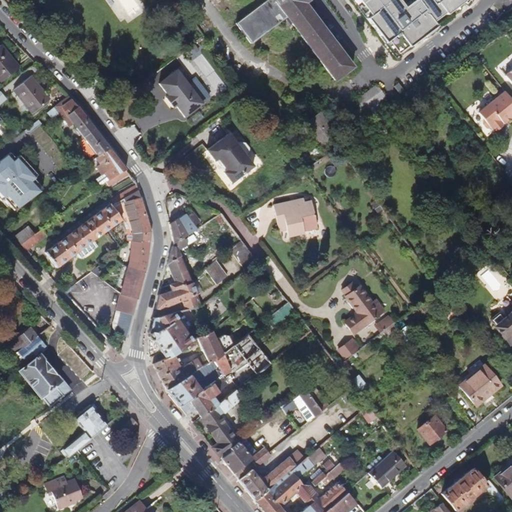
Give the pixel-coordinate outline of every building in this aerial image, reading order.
[(304,3),(308,0),(307,0),(266,0),(236,24),(251,44),(286,17),(334,80),(352,67),(304,3)] [(352,0),(395,57),(431,30),(431,31),(433,29),(436,26),(433,22),(445,13),(447,15),(464,2),(466,4),(469,0),(414,0),(404,8),(398,0),(352,0)] [(1,45),(0,45),(0,83),(19,67),(1,45)] [(188,84),(177,70),(159,84),(168,96),(166,98),(173,108),(176,106),(185,118),(203,104),(202,103),(210,97),(196,78),(188,84)] [(49,100),(30,76),(14,90),(33,113),(49,100)] [(394,86),(400,94),(404,91),(398,83),(394,86)] [(385,110),(379,102),(386,97),(376,85),(355,101),(360,107),(351,113),(360,125),(369,119),(370,121),(385,110)] [(511,117),(511,116),(511,101),(504,92),(478,113),(483,119),(483,124),(486,128),(490,128),(493,132),(495,130),(495,131),(502,125),(501,125),(504,123),(502,121),(509,115),(511,117)] [(110,149),(95,130),(78,106),(71,99),(68,96),(55,106),(70,127),(76,122),(78,124),(75,127),(98,156),(100,155),(103,153),(110,149)] [(339,136),(320,112),(303,125),(322,149),(339,136)] [(509,115),(502,121),(504,123),(511,117),(509,115)] [(39,120),(38,120),(20,133),(22,136),(26,137),(42,124),(39,120)] [(231,133),(209,150),(217,160),(220,157),(229,169),(226,172),(234,182),(255,166),(248,156),(250,154),(250,148),(247,143),(241,142),(238,143),(231,133)] [(126,170),(110,149),(103,153),(100,155),(98,156),(95,158),(100,169),(97,171),(101,175),(95,179),(100,186),(106,182),(109,180),(126,170)] [(15,159),(9,153),(0,160),(0,200),(1,201),(3,199),(14,210),(41,188),(33,179),(36,175),(19,155),(15,159)] [(92,160),(97,171),(100,169),(95,158),(92,160)] [(108,186),(128,175),(126,170),(109,180),(106,182),(108,186)] [(123,199),(137,191),(136,185),(110,201),(109,203),(110,204),(111,206),(120,201),(123,199)] [(150,232),(138,190),(137,191),(123,199),(120,201),(111,206),(121,220),(119,221),(120,223),(123,220),(127,234),(126,241),(132,242),(130,261),(128,268),(121,294),(113,323),(117,325),(115,333),(119,334),(127,337),(127,335),(133,316),(146,265),(150,232)] [(290,202),(273,206),(278,231),(286,230),(287,237),(304,233),(303,231),(317,228),(311,201),(304,203),(303,199),(294,201),(295,205),(291,206),(290,202)] [(111,206),(110,204),(45,253),(56,267),(76,252),(93,240),(109,228),(119,221),(121,220),(111,206)] [(185,214),(169,224),(173,244),(189,236),(197,230),(185,214)] [(20,245),(33,235),(28,227),(15,237),(20,245)] [(173,244),(167,264),(174,283),(172,284),(173,290),(193,284),(181,251),(194,242),(189,236),(173,244)] [(81,258),(97,247),(93,240),(76,252),(81,258)] [(229,250),(245,270),(257,261),(241,241),(229,250)] [(227,276),(215,260),(204,268),(216,285),(227,276)] [(193,284),(197,294),(201,292),(196,279),(193,284)] [(159,296),(155,309),(158,309),(182,301),(184,310),(188,309),(201,306),(197,295),(197,294),(193,284),(173,290),(159,295),(159,296)] [(72,290),(75,287),(74,285),(63,292),(65,294),(72,290)] [(352,337),(378,317),(369,305),(356,288),(353,290),(349,285),(339,293),(343,298),(342,299),(355,315),(343,325),(352,337)] [(383,313),(374,301),(369,305),(378,317),(383,313)] [(294,310),(288,303),(269,318),(275,326),(294,310)] [(511,307),(510,309),(511,312),(504,318),(502,315),(492,322),(509,344),(511,341),(511,307)] [(192,326),(188,309),(184,310),(153,317),(148,336),(148,352),(149,355),(159,350),(161,353),(164,358),(173,354),(175,352),(183,347),(184,346),(187,344),(186,340),(183,328),(192,326)] [(444,313),(448,319),(455,315),(450,309),(444,313)] [(392,326),(392,325),(388,320),(377,329),(381,334),(392,326)] [(392,325),(392,326),(397,332),(407,343),(414,337),(402,322),(398,324),(396,322),(392,325)] [(381,334),(377,337),(378,339),(384,335),(387,339),(397,332),(392,326),(381,334)] [(152,364),(165,390),(218,355),(232,345),(234,344),(227,332),(216,339),(209,329),(192,340),(196,344),(204,352),(191,361),(182,367),(175,352),(173,354),(164,358),(152,364)] [(270,364),(248,335),(234,344),(232,345),(256,375),(270,364)] [(37,336),(10,358),(20,371),(19,371),(40,397),(41,396),(49,407),(63,396),(54,385),(60,381),(39,355),(37,357),(36,356),(35,357),(35,358),(33,360),(31,358),(33,356),(29,351),(32,348),(36,353),(37,352),(45,346),(37,336)] [(196,344),(192,340),(187,344),(184,346),(187,350),(196,344)] [(345,362),(345,361),(358,351),(352,342),(338,353),(345,362)] [(39,355),(37,352),(36,353),(32,348),(29,351),(33,356),(31,358),(33,360),(35,358),(35,357),(36,356),(37,357),(39,355)] [(218,355),(165,390),(179,407),(226,373),(227,372),(218,355)] [(474,373),(458,386),(474,406),(485,397),(482,394),(487,390),(489,394),(500,385),(484,365),(483,365),(480,360),(470,368),(472,371),(474,373)] [(337,367),(352,387),(358,393),(366,387),(358,377),(357,377),(345,361),(345,362),(337,367)] [(40,397),(19,371),(14,376),(35,401),(40,397)] [(456,383),(458,386),(474,373),(472,371),(456,383)] [(226,373),(179,407),(186,415),(194,409),(200,418),(217,405),(211,397),(222,389),(227,385),(228,382),(227,381),(231,379),(226,373)] [(69,391),(60,381),(54,385),(63,396),(69,391)] [(358,393),(352,387),(340,396),(346,403),(358,393)] [(314,417),(322,411),(312,399),(305,390),(298,395),(291,401),(307,421),(314,417)] [(241,399),(234,392),(217,405),(200,418),(218,443),(212,448),(219,457),(220,456),(232,447),(240,441),(241,439),(223,415),(241,399)] [(312,399),(322,411),(329,406),(319,393),(312,399)] [(73,418),(88,406),(85,403),(70,415),(73,418)] [(77,450),(107,426),(94,409),(91,406),(90,405),(88,406),(73,418),(76,422),(84,432),(62,450),(68,457),(77,450)] [(433,416),(417,429),(429,444),(445,431),(433,416)] [(137,424),(132,418),(127,422),(133,429),(137,424)] [(126,435),(133,429),(127,422),(120,429),(126,435)] [(233,474),(245,463),(250,460),(253,458),(240,441),(232,447),(220,456),(221,458),(233,474)] [(253,458),(250,460),(255,465),(255,466),(256,466),(257,466),(270,456),(265,448),(253,458)] [(254,500),(263,511),(324,511),(346,492),(337,482),(319,498),(308,485),(297,494),(306,505),(298,511),(282,511),(278,506),(295,492),(303,486),(296,478),(305,471),(306,472),(314,465),(313,465),(324,456),(318,448),(305,459),(254,500)] [(237,480),(254,500),(305,459),(297,450),(291,455),(292,456),(289,458),(288,457),(260,481),(245,463),(233,474),(237,480)] [(396,471),(404,464),(392,451),(368,473),(380,487),(394,474),(393,473),(391,471),(394,469),(396,471)] [(335,460),(330,454),(325,459),(330,464),(335,460)] [(493,477),(511,498),(511,497),(511,457),(498,469),(500,471),(493,477)] [(325,486),(344,469),(339,463),(326,475),(323,472),(311,483),(314,486),(321,481),(325,486)] [(501,496),(488,480),(484,483),(472,468),(441,494),(455,510),(462,504),(463,506),(469,501),(468,499),(473,495),(474,497),(480,492),(479,490),(485,485),(497,499),(501,496)] [(82,497),(75,479),(64,483),(62,478),(43,485),(47,493),(49,493),(49,495),(55,510),(66,506),(65,504),(72,502),(82,497)] [(297,494),(308,485),(303,486),(295,492),(297,494)] [(346,511),(356,504),(346,492),(324,511),(346,511)] [(510,507),(501,496),(497,499),(506,510),(510,507)] [(139,502),(126,511),(152,511),(148,507),(144,510),(139,502)] [(448,511),(441,503),(433,509),(435,511),(433,511),(448,511)]
